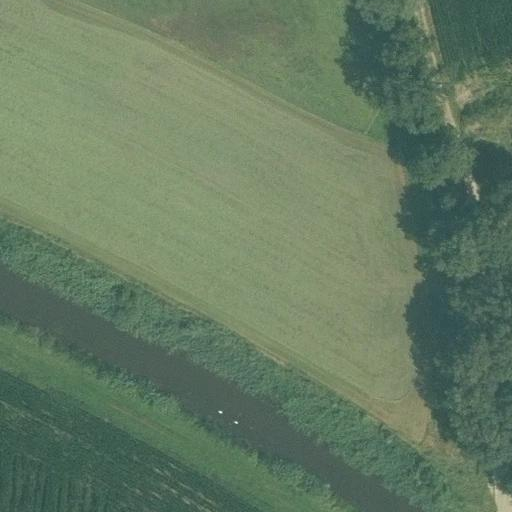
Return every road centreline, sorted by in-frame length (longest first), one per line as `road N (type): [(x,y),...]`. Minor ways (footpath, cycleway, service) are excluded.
road 1 (unclassified): [(508,511),(492,256),(511,235)]
road 2 (track): [(492,256),(403,0)]
